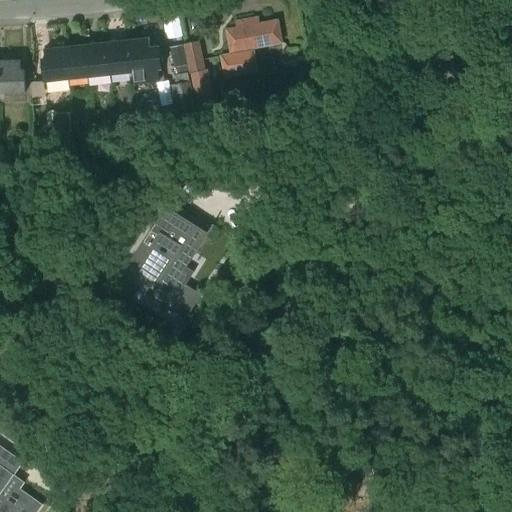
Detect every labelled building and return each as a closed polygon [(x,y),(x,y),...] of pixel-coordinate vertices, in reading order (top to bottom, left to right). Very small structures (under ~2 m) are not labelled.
[(167,36),(182,36),(181,13),(166,14),(167,36)] [(226,31),(231,55),(221,56),(225,78),(257,72),(253,49),(282,43),(277,21),(261,24),(260,18),(236,22),(237,29),(226,31)] [(126,41),(130,73),(133,73),(135,85),(160,82),(158,70),(162,70),(159,47),(150,48),(149,39),(126,41)] [(109,75),(130,73),(126,41),(106,44),(109,75)] [(205,70),(199,41),(184,44),(190,73),(195,99),(212,97),(207,70),(205,70)] [(88,78),(109,75),(106,44),(85,46),(88,78)] [(187,64),(183,44),(170,47),(174,67),(187,64)] [(68,80),(88,78),(85,46),(64,48),(68,80)] [(45,82),(68,80),(64,48),(45,50),(46,59),(42,60),(45,82)] [(21,61),(0,61),(0,84),(0,93),(27,92),(26,69),(21,69),(21,61)] [(170,85),(178,122),(197,118),(190,81),(170,85)] [(158,88),(136,89),(137,102),(159,100),(158,88)] [(148,112),(137,113),(137,124),(157,123),(156,108),(148,108),(148,112)] [(70,112),(51,113),(53,134),(72,133),(70,112)] [(116,119),(117,133),(138,131),(136,117),(116,119)] [(95,133),(94,122),(85,123),(86,134),(95,133)] [(157,143),(139,144),(140,162),(158,161),(157,143)] [(180,281),(212,229),(169,202),(129,267),(158,286),(151,298),(187,321),(202,296),(180,281)] [(28,252),(2,250),(0,277),(27,278),(28,252)] [(2,334),(0,337),(0,355),(13,365),(24,350),(2,334)] [(0,511),(36,511),(41,506),(18,490),(23,483),(7,472),(16,460),(0,447),(0,511)]
